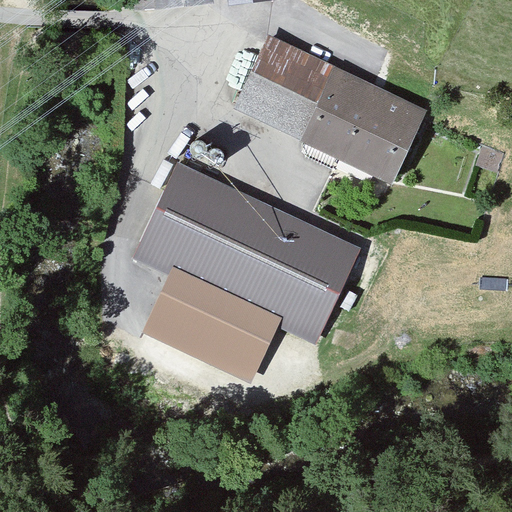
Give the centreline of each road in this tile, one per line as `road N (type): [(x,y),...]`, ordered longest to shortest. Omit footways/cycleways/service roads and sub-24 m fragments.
road 1 (track): [(0,7),(129,28),(202,27),(222,0)]
road 2 (unknown): [(202,27),(212,71),(170,228)]
road 3 (track): [(202,27),(267,21),(380,64)]
